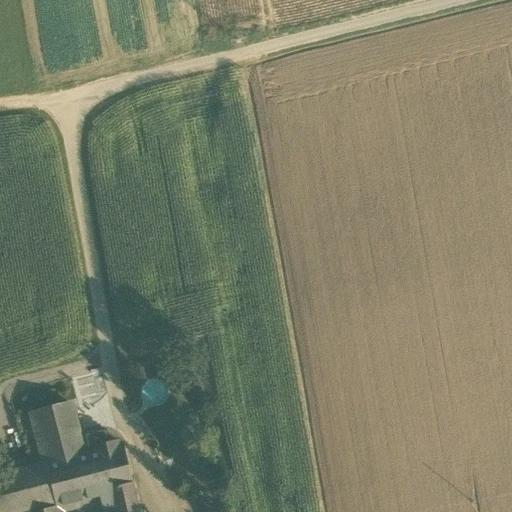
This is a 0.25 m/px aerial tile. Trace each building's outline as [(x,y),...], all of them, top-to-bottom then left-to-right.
[(50,445),(55,462),(85,454),(81,452),(79,444),(81,444),(71,405),(40,413),(44,427),(36,429),(40,448),(50,445)] [(32,415),(36,429),(44,427),(40,413),(32,415)] [(40,448),(45,465),(55,462),(50,445),(40,448)] [(111,494),(115,511),(139,511),(122,445),(100,451),(111,493),(111,494)] [(56,508),(62,506),(111,494),(111,493),(100,451),(85,454),(55,462),(45,465),(56,507),(56,508)] [(38,511),(56,507),(45,465),(6,475),(15,511),(38,511)] [(0,511),(15,511),(6,475),(0,476),(0,511)]
